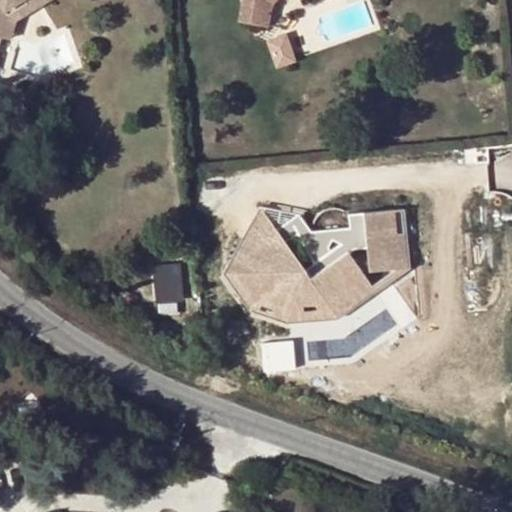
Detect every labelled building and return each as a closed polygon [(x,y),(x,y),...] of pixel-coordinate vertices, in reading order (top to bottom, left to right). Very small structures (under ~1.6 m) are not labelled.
[(0,0),(0,35),(3,25),(0,18),(0,16),(19,5),(21,12),(41,0),(0,0)] [(0,18),(3,25),(0,35),(0,45),(4,47),(9,31),(61,0),(41,0),(21,12),(19,5),(0,16),(0,18)] [(243,0),(232,38),(250,44),(259,14),(270,0),(243,0)] [(270,0),(259,14),(268,23),(286,0),(270,0)] [(261,47),(268,23),(259,14),(250,44),(261,47)] [(280,232),(262,209),(226,273),(248,309),(291,323),(342,320),(382,291),(354,253),(367,252),(369,268),(409,266),(402,211),(352,216),(354,229),(315,232),(303,215),(280,232)] [(184,298),(184,259),(155,260),(156,298),(184,298)] [(294,366),(292,338),(261,340),(263,368),(294,366)] [(173,449),(161,460),(174,476),(187,463),(182,460),(178,457),(175,452),(173,449)]
